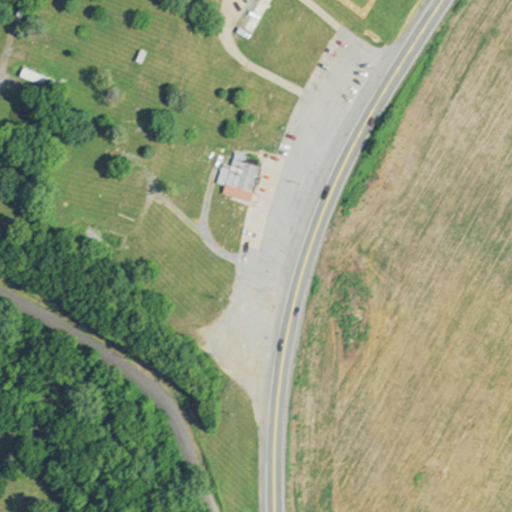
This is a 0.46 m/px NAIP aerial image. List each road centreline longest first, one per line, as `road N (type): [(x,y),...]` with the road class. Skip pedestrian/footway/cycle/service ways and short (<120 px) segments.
road 1 (trunk): [(276,511),(282,375),(298,283),(351,149),(442,0)]
road 2 (residential): [(213,511),(165,400),(102,347),(0,294)]
